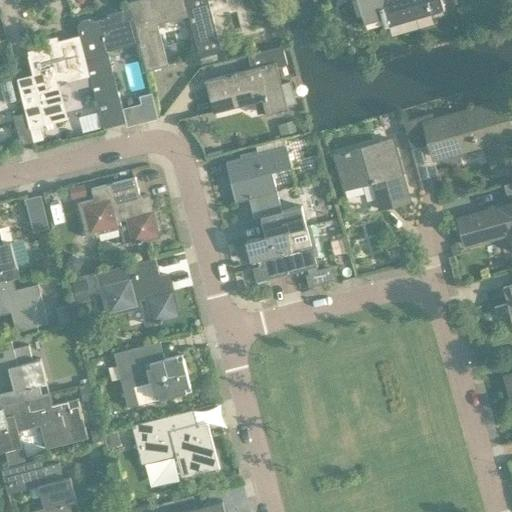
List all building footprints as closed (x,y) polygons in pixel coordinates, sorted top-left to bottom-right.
[(158,24),(189,16),(185,0),(135,0),(128,2),(130,8),(139,42),(146,70),(168,65),(158,24)] [(185,0),(189,16),(196,44),(219,38),(209,0),(185,0)] [(358,0),(365,22),(383,17),(386,17),(383,7),(388,5),(386,0),(358,0)] [(386,17),(383,17),(385,26),(444,9),(441,0),(386,0),(388,5),(383,7),(386,17)] [(108,50),(139,42),(130,8),(107,14),(108,18),(94,21),(89,19),(81,21),(78,25),(77,26),(80,35),(90,77),(96,97),(104,128),(126,122),(108,50)] [(33,75),(17,79),(30,128),(68,118),(60,85),(90,77),(80,35),(58,41),(57,37),(50,38),(49,37),(46,38),(46,39),(41,40),(44,51),(28,55),(33,75)] [(266,113),(266,114),(287,109),(277,67),(287,64),(283,46),(248,55),(252,68),(206,80),(214,112),(215,112),(215,111),(264,98),(267,112),(266,113)] [(215,54),(200,58),(201,65),(217,61),(215,54)] [(146,121),(158,118),(153,100),(142,103),(146,121)] [(511,131),(511,130),(504,101),(434,121),(431,113),(403,121),(408,136),(410,146),(411,149),(430,144),(433,157),(491,141),(497,160),(491,162),(492,166),(495,174),(511,169),(511,133),(511,132),(511,131)] [(14,116),(21,144),(33,141),(26,113),(14,116)] [(292,121),(279,125),(281,134),(295,130),(292,121)] [(408,136),(398,138),(401,149),(410,146),(408,136)] [(380,209),(410,201),(392,139),(334,155),(344,189),(372,181),(380,209)] [(256,196),(277,191),(272,172),(292,167),(287,146),(226,161),(236,202),(249,199),(256,197),(256,196)] [(158,236),(148,195),(140,197),(135,177),(91,188),(94,199),(78,203),(86,237),(121,228),(125,244),(158,236)] [(501,207),(459,219),(466,245),(508,233),(511,246),(511,182),(504,184),(509,204),(501,206),(501,207)] [(84,184),(70,187),(73,198),(86,195),(84,184)] [(282,210),(277,191),(256,196),(256,197),(249,199),(254,217),(261,216),(266,235),(266,236),(307,225),(302,205),(282,210)] [(26,199),(34,230),(47,227),(39,196),(26,199)] [(246,242),(243,243),(245,253),(249,252),(251,261),(262,259),(264,265),(253,268),(257,283),(267,281),(266,279),(307,268),(309,275),(306,276),(309,287),(335,280),(332,268),(317,272),(316,266),(317,266),(315,258),(319,257),(316,247),(312,248),(312,245),(309,246),(305,227),(287,231),(266,236),(266,235),(246,240),(246,242)] [(0,281),(12,278),(20,276),(11,241),(3,243),(0,232),(0,281)] [(155,257),(95,272),(106,316),(141,308),(145,324),(178,315),(168,274),(160,276),(155,257)] [(0,310),(10,308),(16,331),(48,323),(38,283),(14,289),(12,278),(0,281),(0,310)] [(511,284),(503,287),(507,303),(508,304),(511,319),(511,284)] [(0,393),(0,405),(42,395),(50,393),(40,357),(32,359),(28,344),(13,348),(11,340),(0,343),(0,369),(9,367),(15,389),(0,393)] [(151,343),(114,352),(128,407),(192,390),(182,353),(165,358),(164,353),(154,355),(151,343)] [(509,410),(511,409),(511,372),(503,375),(511,407),(508,409),(509,410)] [(89,387),(81,389),(83,400),(91,398),(89,387)] [(0,452),(7,450),(11,465),(27,461),(19,430),(41,424),(47,448),(89,437),(78,397),(45,406),(42,395),(0,405),(0,452)] [(150,430),(134,434),(142,464),(185,453),(191,475),(217,468),(208,432),(199,435),(193,409),(148,421),(150,430)] [(99,428),(91,430),(93,441),(101,439),(99,428)] [(76,511),(80,511),(71,476),(63,478),(59,462),(43,466),(41,459),(2,469),(8,493),(39,485),(45,507),(26,511),(76,511)] [(164,511),(225,511),(222,500),(197,507),(196,507),(189,509),(187,498),(186,497),(162,503),(162,504),(164,511)] [(119,502),(113,504),(114,511),(120,511),(121,511),(119,502)]
